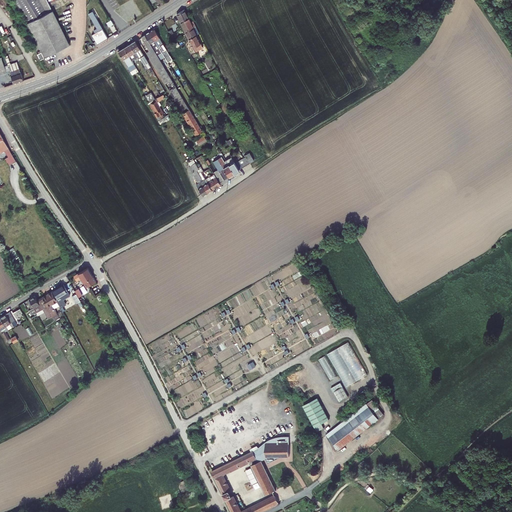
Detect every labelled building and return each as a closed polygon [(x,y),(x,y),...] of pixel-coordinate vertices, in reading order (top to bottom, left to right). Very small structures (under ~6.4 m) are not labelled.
[(39,52),(42,51),(45,57),(69,44),(47,0),(15,0),(34,37),(35,39),(31,41),(35,50),(40,48),(41,49),(38,50),(39,52)] [(184,9),(176,14),(180,22),(188,18),(184,9)] [(95,32),(92,34),(97,44),(108,38),(92,11),(89,13),(97,28),(94,30),(95,32)] [(188,18),(180,22),(185,32),(195,26),(193,21),(190,22),(188,18)] [(178,28),(175,22),(171,24),(171,26),(169,27),(171,31),(178,28)] [(195,26),(185,32),(188,39),(197,35),(199,34),(195,26)] [(154,29),(149,32),(155,41),(159,38),(154,29)] [(160,61),(165,58),(158,47),(155,41),(149,32),(145,34),(160,61)] [(141,37),(149,51),(146,53),(195,135),(202,131),(160,61),(145,34),(141,37)] [(203,48),(197,35),(188,39),(195,52),(203,48)] [(135,41),(129,44),(137,56),(142,53),(135,41)] [(129,44),(124,48),(132,60),(137,57),(137,56),(129,44)] [(163,44),(158,47),(165,58),(170,55),(163,44)] [(118,51),(127,67),(133,63),(132,60),(124,48),(118,51)] [(148,63),(144,55),(140,57),(144,65),(148,63)] [(0,58),(0,74),(0,76),(10,72),(8,65),(3,57),(0,58)] [(23,80),(17,62),(8,65),(10,72),(14,83),(23,80)] [(144,96),(148,102),(155,99),(151,92),(144,96)] [(162,94),(155,99),(148,102),(146,103),(148,105),(149,105),(160,124),(172,117),(171,115),(170,116),(168,113),(164,115),(160,106),(161,105),(159,101),(165,98),(162,94)] [(12,148),(0,127),(0,154),(5,152),(12,148)] [(200,145),(207,140),(204,136),(197,140),(200,145)] [(12,148),(5,152),(12,164),(19,160),(12,148)] [(245,155),(246,157),(250,163),(254,160),(249,153),(245,155)] [(223,166),(224,166),(230,176),(234,174),(229,165),(228,165),(226,160),(224,162),(220,155),(216,157),(218,159),(213,162),(218,169),(224,180),(229,177),(223,166)] [(229,165),(234,174),(239,171),(238,170),(235,163),(234,162),(231,157),(226,160),(228,165),(229,165)] [(203,196),(208,193),(199,180),(201,178),(197,170),(199,169),(196,165),(195,163),(190,166),(189,167),(198,183),(196,185),(203,196)] [(208,193),(212,190),(206,180),(202,173),(204,172),(199,164),(196,165),(199,169),(197,170),(201,178),(199,180),(208,193)] [(224,180),(218,169),(214,172),(220,182),(224,180)] [(207,178),(206,180),(212,190),(221,185),(214,174),(208,179),(207,178)] [(44,201),(41,195),(30,202),(33,207),(44,201)] [(95,284),(99,291),(103,288),(99,282),(99,281),(91,268),(77,276),(80,281),(83,279),(83,280),(85,279),(90,287),(95,284)] [(67,285),(55,292),(62,305),(63,307),(65,306),(66,307),(67,306),(65,303),(66,302),(63,296),(66,294),(65,294),(68,292),(71,297),(72,298),(73,297),(67,285)] [(84,287),(78,290),(78,291),(82,297),(88,293),(84,287)] [(55,292),(45,297),(50,307),(55,316),(58,320),(63,318),(57,308),(62,305),(55,292)] [(38,296),(32,299),(39,313),(44,310),(46,309),(50,307),(45,297),(40,300),(38,296)] [(39,313),(32,299),(30,301),(34,309),(32,310),(34,315),(39,313)] [(55,316),(50,307),(46,309),(51,318),(55,316)] [(23,309),(18,311),(21,317),(23,316),(23,317),(27,315),(23,309)] [(3,318),(11,330),(20,324),(13,312),(3,318)] [(11,330),(3,318),(0,319),(0,324),(8,339),(10,342),(14,340),(12,338),(8,331),(11,330)] [(370,374),(351,341),(330,353),(349,386),(370,374)] [(339,375),(328,355),(321,359),(332,379),(339,375)] [(343,382),(333,387),(342,401),(351,396),(343,382)] [(332,419),(320,397),(306,404),(319,431),(326,427),(324,423),(332,419)] [(386,414),(375,399),(369,403),(381,418),(386,414)] [(381,418),(369,403),(329,434),(341,449),(381,418)] [(212,472),(231,511),(260,511),(278,503),(275,496),(243,511),(240,511),(222,475),(256,458),(258,463),(251,466),(266,495),(276,490),(261,461),(265,459),(268,464),(281,457),(289,457),(289,452),(289,437),(279,437),(273,439),(267,442),(259,448),(258,448),(257,449),(256,446),(251,449),(253,451),(251,452),(212,472)] [(191,488),(187,479),(180,483),(185,492),(191,488)]
